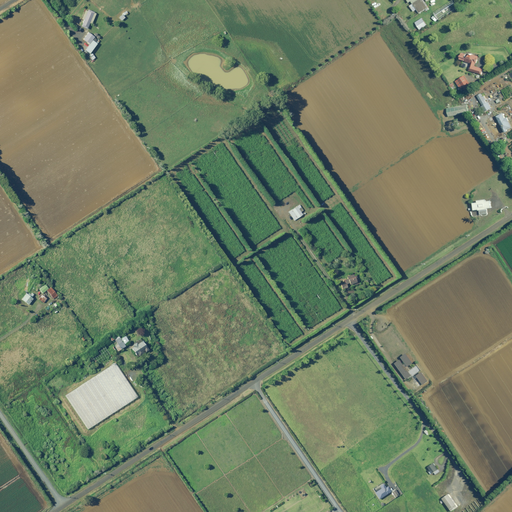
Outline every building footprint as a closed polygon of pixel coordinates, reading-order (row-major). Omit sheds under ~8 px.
[(418,0),(413,4),(410,6),(413,11),(416,9),(419,13),(425,9),(426,10),(428,9),(422,0),(418,0)] [(457,8),(451,0),(449,0),(433,11),(438,20),(457,8)] [(82,19),(84,20),(81,27),(87,29),(90,23),(92,24),(95,16),(96,13),(86,9),(82,19)] [(433,21),(429,14),(415,23),(417,27),(419,29),(433,21)] [(100,41),(88,33),(83,39),(90,44),(85,50),(90,54),(97,45),(100,41)] [(468,55),(461,53),(459,60),(470,63),(468,71),(481,74),(483,69),(474,66),(475,63),(476,63),(478,56),(468,53),(468,55)] [(463,87),(465,90),(471,87),(469,84),(470,83),(465,75),(455,81),(460,89),(463,87)] [(491,108),(484,96),(479,98),(483,104),(482,105),(486,111),(491,108)] [(468,113),(467,105),(447,108),(449,116),(468,113)] [(507,130),(511,128),(509,121),(508,118),(505,119),(503,114),(497,117),(505,133),(507,131),(507,130)] [(479,211),(479,212),(480,211),(480,215),(488,214),(488,210),(487,209),(492,209),(491,202),(486,202),(486,201),(478,202),(478,203),(473,204),(474,211),(479,211)] [(303,210),(299,205),(289,212),(294,220),(303,215),(301,212),(303,210)] [(354,276),(353,275),(340,281),(343,289),(348,287),(346,284),(349,283),(350,285),(352,284),(353,286),(359,283),(356,276),(354,276)] [(49,288),(46,284),(39,289),(42,293),(47,290),(53,299),(57,296),(50,287),(49,288)] [(30,295),(27,292),(21,299),(28,305),(33,299),(31,298),(34,294),(32,293),(30,295)] [(115,346),(118,352),(121,350),(121,349),(125,346),(124,344),(129,342),(125,336),(120,339),(119,336),(114,339),(118,344),(115,346)] [(138,355),(139,356),(143,353),(142,352),(144,350),(145,352),(148,350),(142,341),(137,344),(136,343),(130,347),(136,355),(138,355)] [(404,365),(401,360),(395,363),(406,379),(412,376),(409,371),(409,372),(405,367),(407,366),(408,367),(413,363),(407,354),(402,357),(403,358),(402,359),(406,364),(404,365)] [(114,364),(64,396),(86,429),(136,397),(114,364)] [(428,381),(422,372),(416,375),(423,385),(428,381)] [(440,471),(433,463),(428,467),(431,471),(429,472),(431,475),(434,472),(436,475),(440,471)] [(385,487),(383,483),(379,486),(381,489),(374,493),(379,499),(391,492),(387,486),(385,487)] [(457,507),(449,495),(443,499),(451,511),(457,507)]
